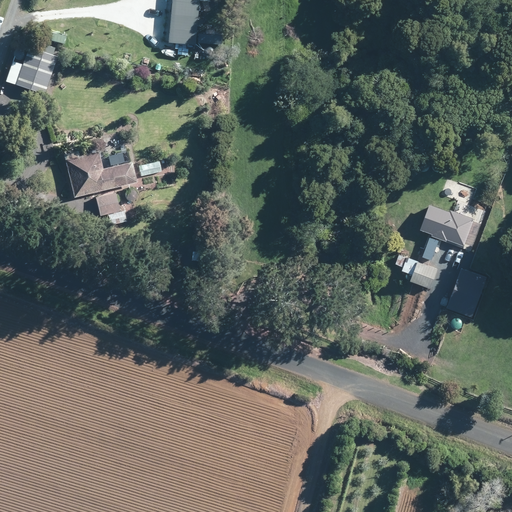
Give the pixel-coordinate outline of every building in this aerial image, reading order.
[(167,27),(171,6),(161,4),(159,15),(153,13),(151,24),(167,27)] [(66,37),(47,32),(44,40),(64,45),(66,37)] [(58,60),(29,49),(15,85),(44,96),(58,60)] [(102,170),(98,152),(65,160),(74,198),(135,184),(130,164),(102,170)] [(163,173),(160,162),(139,166),(141,178),(163,173)] [(124,223),(117,193),(96,198),(100,216),(108,215),(110,226),(124,223)] [(475,220),(430,206),(421,233),(466,247),(475,220)] [(419,260),(409,256),(402,274),(412,278),(419,260)] [(437,270),(421,263),(413,282),(430,289),(437,270)] [(470,288),(454,282),(447,299),(463,306),(470,288)]
